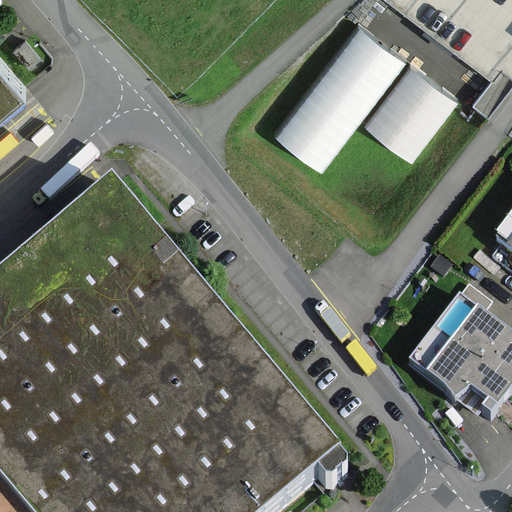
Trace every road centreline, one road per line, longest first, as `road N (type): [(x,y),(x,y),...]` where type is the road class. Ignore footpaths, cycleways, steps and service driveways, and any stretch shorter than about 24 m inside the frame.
road 1 (residential): [(138,100),(193,155),(445,481)]
road 2 (residential): [(138,100),(0,214)]
road 3 (residential): [(50,0),(138,100)]
